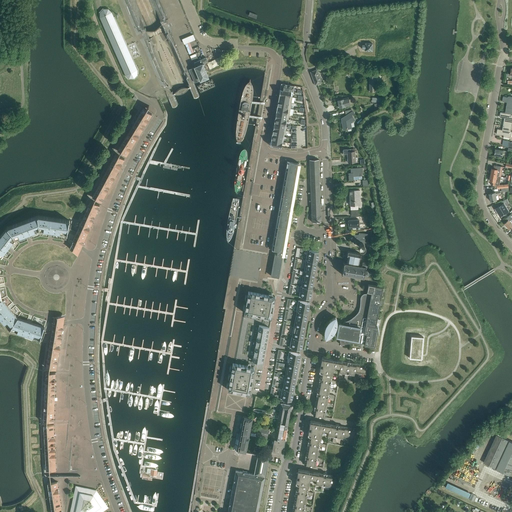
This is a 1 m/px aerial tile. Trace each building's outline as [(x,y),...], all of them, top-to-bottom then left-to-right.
[(135,66),(126,46),(111,12),(112,12),(108,8),(103,8),(99,14),(99,17),(125,75),(129,79),(134,79),(138,75),(137,70),(136,66),(135,66)] [(184,43),(196,39),(194,34),(182,38),(184,43)] [(190,42),(186,43),(189,53),(194,52),(190,42)] [(189,69),(191,74),(194,82),(200,80),(208,77),(203,64),(204,64),(203,62),(207,61),(206,57),(202,59),(194,62),(195,66),(194,66),(189,69)] [(312,71),(317,85),(322,83),(317,69),(312,71)] [(237,140),(238,141),(239,141),(242,138),(245,130),(249,111),(252,92),(251,85),(249,81),(245,84),(242,90),(238,109),(235,129),(235,136),(237,140)] [(507,102),(505,113),(510,114),(511,114),(511,96),(508,96),(508,97),(503,96),(502,101),(507,102)] [(344,103),(349,102),(348,97),(343,98),(343,99),(338,100),(339,108),(345,106),(344,103)] [(140,113),(149,118),(152,114),(143,109),(140,113)] [(343,129),(347,129),(351,128),(350,121),(354,119),(351,115),(354,113),(352,110),(345,111),(346,116),(341,118),(343,129)] [(504,118),(503,126),(511,128),(511,123),(511,114),(510,114),(505,113),(500,112),(499,117),(504,118)] [(138,117),(146,122),(149,118),(140,113),(138,117)] [(135,121),(144,126),(144,127),(146,122),(138,117),(135,121)] [(133,125),(141,131),(144,127),(144,126),(135,121),(133,125)] [(130,129),(139,135),(141,131),(133,125),(130,129)] [(511,128),(503,126),(502,130),(497,129),(497,134),(504,135),(503,136),(510,137),(510,136),(511,136),(511,131),(511,128)] [(128,133),(136,139),(139,135),(130,129),(128,133)] [(136,139),(128,133),(125,137),(134,143),(136,139)] [(122,142),(131,147),(134,143),(125,137),(122,142)] [(120,146),(129,151),(131,147),(122,142),(120,146)] [(117,150),(120,152),(126,155),(129,151),(120,146),(117,150)] [(234,189),(236,192),(239,190),(242,185),(243,179),(246,166),(246,159),(246,153),(245,150),(244,148),(241,150),(239,152),(237,158),(236,164),(234,177),(233,183),(234,189)] [(348,163),(356,162),(355,151),(351,151),(350,149),(343,149),(344,154),(347,153),(348,163)] [(115,159),(121,163),(122,163),(124,159),(115,154),(113,158),(115,159)] [(122,163),(121,163),(115,159),(113,158),(110,163),(119,167),(122,163)] [(309,160),(310,174),(312,221),(321,221),(318,160),(309,160)] [(275,250),(277,251),(283,252),(283,255),(285,242),(285,241),(291,212),(291,211),(297,176),(297,175),(299,164),(289,162),(274,248),(275,250)] [(108,167),(116,171),(117,172),(119,167),(110,163),(108,167)] [(492,168),(491,174),(498,176),(501,176),(502,166),(494,165),(494,169),(492,168)] [(359,176),(362,176),(362,168),(360,168),(360,166),(357,166),(357,168),(351,168),(351,173),(349,173),(349,180),(359,179),(359,176)] [(106,171),(114,175),(115,176),(117,172),(116,171),(108,167),(106,171)] [(104,175),(112,180),(113,180),(115,176),(114,175),(106,171),(104,175)] [(491,174),(490,180),(492,181),(491,185),(495,185),(496,185),(497,185),(499,185),(501,176),(498,176),(491,174)] [(101,180),(109,184),(110,184),(113,180),(112,180),(104,175),(101,180)] [(99,184),(107,188),(108,189),(110,184),(109,184),(101,180),(99,184)] [(97,188),(105,192),(106,193),(108,189),(107,188),(99,184),(97,188)] [(96,193),(103,197),(106,193),(105,192),(97,188),(94,192),(96,193)] [(358,205),(360,205),(359,190),(350,190),(350,205),(351,209),(351,216),(358,215),(358,205)] [(496,195),(501,194),(500,191),(495,192),(489,193),(491,201),(497,200),(496,195)] [(103,197),(96,193),(94,192),(92,197),(101,202),(103,197)] [(239,204),(239,199),(233,198),(231,203),(227,215),(226,224),(225,234),(225,238),(227,241),(229,239),(232,235),(235,225),(237,217),(239,204)] [(505,205),(509,203),(507,198),(501,201),(503,204),(495,208),(500,216),(509,211),(505,205)] [(92,207),(97,210),(99,205),(90,201),(88,206),(92,207)] [(97,210),(92,207),(88,206),(86,210),(88,211),(95,214),(97,210)] [(95,214),(88,211),(86,210),(84,214),(86,215),(93,218),(95,214)] [(93,218),(86,215),(84,214),(82,219),(84,220),(91,223),(93,218)] [(0,318),(9,329),(10,330),(23,334),(24,335),(40,340),(41,336),(44,327),(18,318),(17,317),(1,299),(0,293),(0,257),(0,258),(1,257),(2,256),(16,239),(39,230),(67,234),(67,233),(69,224),(69,220),(55,218),(54,218),(38,216),(38,215),(37,216),(24,221),(23,221),(8,227),(7,227),(0,236),(0,318)] [(348,220),(349,227),(349,230),(356,229),(356,226),(359,226),(359,223),(362,223),(362,220),(365,220),(365,216),(357,217),(357,220),(348,220)] [(91,223),(84,220),(82,219),(80,223),(90,227),(91,223)] [(90,227),(80,223),(78,227),(88,232),(90,227)] [(88,232),(78,227),(76,232),(86,236),(88,232)] [(74,236),(84,240),(86,236),(76,232),(74,236)] [(353,239),(354,241),(358,241),(358,242),(362,242),(361,242),(360,243),(359,243),(359,244),(359,245),(359,246),(359,247),(360,247),(360,248),(361,248),(362,248),(363,248),(364,247),(364,246),(364,245),(364,244),(364,243),(367,241),(368,234),(359,233),(359,235),(357,235),(353,239)] [(74,236),(72,241),(82,245),(84,241),(84,240),(74,236)] [(72,241),(69,248),(77,255),(80,249),(82,245),(72,241)] [(317,262),(318,257),(319,252),(307,250),(306,255),(305,260),(306,260),(317,262)] [(283,252),(277,251),(277,254),(274,254),(271,276),(278,277),(282,256),(283,256),(283,255),(283,252)] [(368,274),(369,271),(367,269),(368,263),(362,262),(362,264),(359,263),(361,254),(348,251),(347,255),(348,255),(347,263),(344,262),(341,273),(363,278),(364,276),(366,276),(368,274)] [(317,262),(306,260),(305,265),(304,270),(315,272),(316,267),(317,262)] [(312,288),(313,283),(314,278),(303,276),(302,281),(301,286),(312,288)] [(339,323),(337,336),(339,337),(340,345),(351,343),(358,344),(358,343),(364,344),(364,345),(374,347),(378,327),(375,327),(383,287),(368,284),(366,293),(365,293),(364,293),(363,294),(362,294),(362,295),(361,296),(361,297),(360,298),(360,299),(360,300),(361,301),(361,302),(361,303),(361,304),(361,305),(362,306),(361,306),(360,307),(360,308),(360,309),(361,309),(361,310),(361,311),(360,312),(360,313),(359,314),(359,315),(358,315),(357,315),(356,315),(354,316),(353,317),(352,317),(350,318),(349,319),(348,319),(347,320),(344,320),(343,321),(342,321),(342,322),(341,323),(341,324),(339,323)] [(310,299),(311,293),(312,288),(301,286),(300,291),(299,297),(310,299)] [(248,291),(244,313),(260,316),(264,317),(271,318),(275,296),(273,296),(262,294),(248,291)] [(308,313),(309,308),(310,303),(298,301),(297,306),(296,311),(307,313),(308,313)] [(307,313),(296,311),(295,316),(295,322),(305,323),(306,318),(307,313)] [(259,325),(269,327),(271,318),(244,313),(235,364),(254,367),(255,361),(252,361),(253,356),(254,351),(255,345),(256,340),(257,335),(258,330),(259,325)] [(54,317),(53,324),(63,326),(63,323),(64,315),(54,317)] [(324,331),(324,333),(324,334),(324,335),(325,337),(325,338),(327,338),(328,337),(329,336),(330,335),(332,334),(333,333),(333,332),(334,331),(335,330),(336,328),(336,327),(336,325),(337,324),(337,322),(337,321),(336,320),(336,318),(336,317),(334,317),(333,318),(332,319),(330,319),(329,320),(328,322),(327,323),(327,324),(326,325),(325,327),(325,328),(324,330),(324,331)] [(303,339),(304,334),(305,329),(294,327),(293,332),(292,337),(291,337),(303,339)] [(421,359),(423,337),(411,336),(409,358),(421,359)] [(301,350),(302,344),(303,339),(291,337),(290,342),(289,348),(301,350)] [(298,364),(299,359),(300,354),(289,352),(288,357),(287,362),(298,364)] [(314,409),(313,415),(324,417),(326,410),(327,410),(327,412),(331,412),(332,409),(326,408),(328,397),(328,395),(330,396),(330,397),(334,398),(334,395),(329,394),(331,381),(333,382),(332,383),(336,384),(337,381),(331,380),(333,369),(340,370),(339,372),(345,373),(344,379),(347,380),(348,374),(354,375),(354,373),(358,374),(357,379),(360,379),(361,374),(365,375),(367,366),(350,362),(347,361),(347,362),(322,357),(319,370),(322,371),(322,372),(321,372),(320,377),(319,377),(319,381),(317,391),(316,395),(317,395),(315,406),(314,406),(314,409)] [(228,390),(247,393),(249,394),(252,381),(252,379),(254,367),(235,364),(233,363),(228,390)] [(292,401),(293,395),(294,390),(282,388),(281,393),(280,399),(292,401)] [(281,403),(279,410),(285,411),(290,412),(291,405),(281,403)] [(279,412),(278,419),(283,420),(282,423),(286,424),(286,425),(287,425),(290,412),(285,411),(279,410),(279,412)] [(276,426),(275,426),(276,427),(287,429),(288,428),(287,428),(287,426),(287,425),(286,425),(286,424),(282,423),(283,420),(278,419),(277,424),(276,426)] [(304,464),(315,466),(317,459),(318,459),(318,461),(322,461),(323,458),(317,457),(319,445),(321,445),(321,446),(325,447),(326,444),(320,443),(322,432),(328,433),(328,435),(335,437),(335,439),(333,438),(332,442),(335,443),(337,437),(342,438),(343,436),(347,437),(346,442),(348,443),(349,437),(354,438),(356,429),(339,426),(339,425),(336,424),(335,425),(310,421),(308,433),(311,434),(310,435),(309,435),(308,441),(307,444),(308,444),(306,455),(305,455),(305,458),(304,464)] [(276,430),(275,436),(280,437),(279,438),(285,439),(286,432),(287,429),(276,427),(275,426),(275,427),(276,428),(276,430)] [(257,427),(257,429),(251,428),(250,432),(256,433),(256,434),(260,435),(267,436),(269,429),(257,427)] [(511,442),(497,435),(484,463),(511,476),(511,442)] [(272,451),(273,451),(272,453),(275,454),(275,451),(282,453),(285,439),(279,438),(280,437),(275,436),(272,451)] [(258,454),(254,474),(265,476),(269,457),(258,454)] [(292,507),(291,511),(303,511),(304,509),(305,507),(306,508),(306,509),(310,510),(311,507),(305,506),(307,495),(307,493),(309,493),(309,495),(313,496),(313,492),(308,491),(309,481),(316,482),(316,484),(321,485),(323,485),(323,487),(321,487),(320,491),(323,491),(324,486),(336,488),(337,478),(339,478),(339,476),(336,476),(335,478),(332,477),(332,475),(327,474),(327,473),(323,473),(323,474),(312,471),(296,469),(294,482),(297,482),(297,484),(296,483),(295,489),(294,489),(294,493),(292,504),(292,503),(291,507),(292,507)] [(242,472),(236,470),(228,508),(227,511),(257,511),(265,476),(254,474),(247,473),(247,471),(243,470),(242,472)] [(448,483),(445,488),(468,498),(471,493),(448,483)] [(70,511),(100,511),(107,507),(96,491),(76,487),(70,511)]
